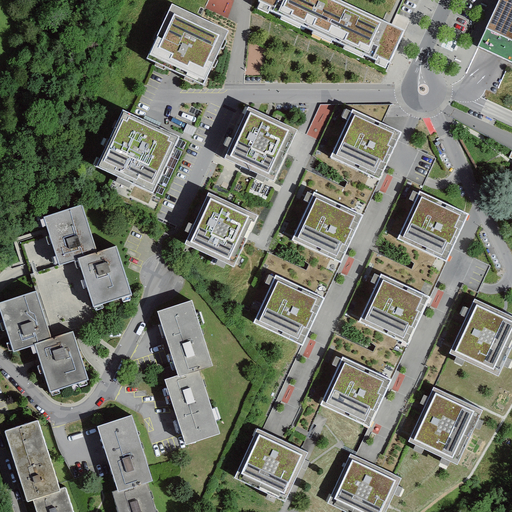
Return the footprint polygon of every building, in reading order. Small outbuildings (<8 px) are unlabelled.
[(257,0),(253,10),(388,74),(406,36),(408,32),(390,23),(384,20),(362,10),(341,0),(257,0)] [(511,0),(501,0),(478,50),(511,65),(511,0)] [(203,85),(229,32),(172,5),(147,58),(203,85)] [(295,133),(247,111),(226,157),(273,179),(295,133)] [(401,132),(353,111),(331,157),(379,179),(401,132)] [(132,117),(123,112),(98,166),(153,192),(179,138),(143,121),(132,117)] [(221,144),(228,147),(231,137),(224,135),(221,144)] [(257,216),(209,193),(185,244),(233,267),(257,216)] [(363,215),(316,193),(294,240),(341,262),(363,215)] [(469,215),(423,193),(399,241),(447,263),(469,215)] [(60,268),(80,262),(99,256),(83,207),(44,219),(51,238),(60,268)] [(119,249),(99,256),(80,262),(95,310),(134,298),(119,249)] [(324,298),(277,276),(255,323),(302,345),(324,298)] [(429,303),(378,277),(354,325),(405,351),(429,303)] [(38,345),(53,340),(38,291),(1,303),(16,352),(38,345)] [(511,346),(511,317),(475,299),(450,353),(498,376),(511,346)] [(161,325),(178,379),(201,372),(215,368),(202,327),(204,327),(200,313),(198,314),(194,303),(158,314),(161,325)] [(53,340),(38,345),(53,394),(92,382),(76,333),(53,340)] [(392,380),(343,357),(320,405),(369,428),(392,380)] [(213,411),(201,372),(178,379),(164,384),(170,403),(185,449),(221,437),(217,423),(221,422),(217,410),(213,411)] [(483,411),(435,388),(409,441),(457,464),(483,411)] [(114,474),(120,493),(149,484),(156,481),(134,416),(99,428),(114,474)] [(34,498),(62,489),(39,419),(6,430),(29,500),(34,498)] [(307,453),(257,429),(235,478),(285,501),(307,453)] [(385,511),(401,479),(351,455),(327,503),(346,511),(385,511)] [(157,511),(149,484),(120,493),(115,495),(120,511),(157,511)] [(75,511),(68,487),(62,489),(34,498),(38,511),(75,511)]
